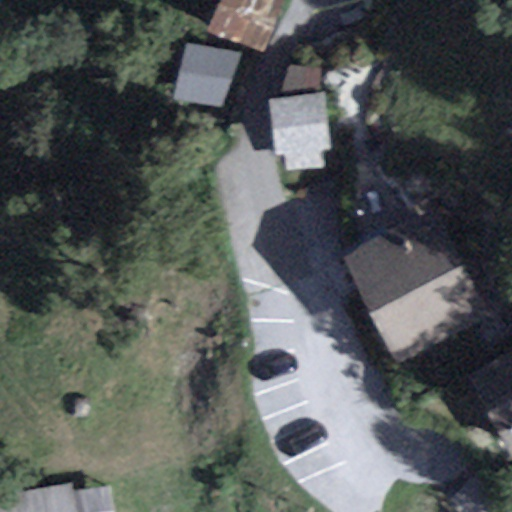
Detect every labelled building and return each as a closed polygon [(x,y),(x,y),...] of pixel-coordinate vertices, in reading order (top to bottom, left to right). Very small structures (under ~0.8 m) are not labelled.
[(281,0),(222,0),(212,27),(265,48),(284,1),(281,0)] [(240,57),(188,46),(175,105),(228,116),(240,57)] [(322,90),(271,97),(278,151),(329,145),(322,90)] [(447,210),(362,248),(415,364),(499,325),(447,210)] [(511,355),(476,373),(511,445),(511,355)] [(79,511),(76,487),(0,498),(0,511),(79,511)]
